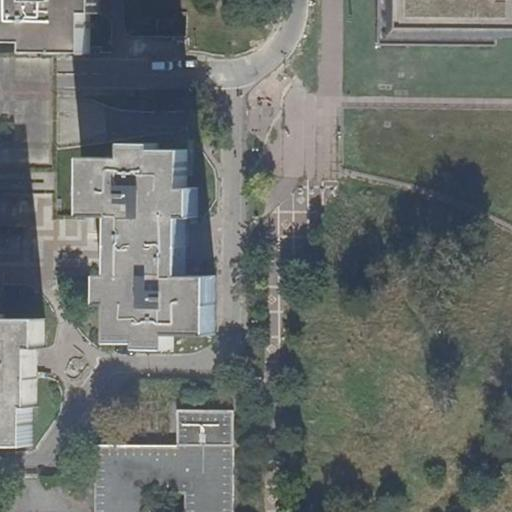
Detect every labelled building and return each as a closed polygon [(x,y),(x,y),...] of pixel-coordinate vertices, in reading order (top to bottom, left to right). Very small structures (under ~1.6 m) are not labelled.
[(0,0),(0,42),(30,44),(30,54),(60,54),(89,54),(90,17),(100,16),(100,0),(0,0)] [(511,0),(396,0),(396,26),(511,27),(511,0)] [(0,174),(59,174),(59,151),(59,128),(60,74),(60,54),(30,54),(0,53),(0,174)] [(129,143),(129,157),(87,158),(88,216),(116,217),(117,232),(117,245),(191,246),(190,235),(190,219),(201,219),(201,187),(191,186),(191,148),(183,148),(160,148),(160,143),(129,143)] [(191,246),(117,245),(117,256),(117,277),(106,277),(107,305),(116,306),(117,342),(134,343),(144,343),(144,350),(173,351),(174,336),(216,335),(217,276),(190,275),(191,257),(191,246)] [(0,446),(33,447),(33,407),(39,407),(39,373),(39,352),(44,352),(44,322),(7,323),(6,316),(0,315),(0,446)] [(234,511),(236,411),(181,411),(181,448),(101,448),(101,511),(234,511)]
